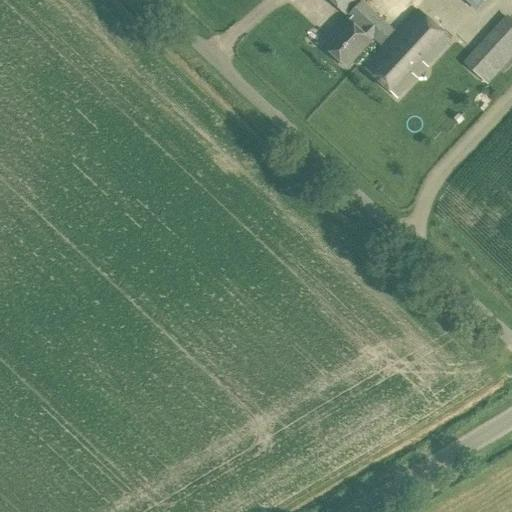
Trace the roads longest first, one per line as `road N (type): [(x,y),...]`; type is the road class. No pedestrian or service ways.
road 1 (unclassified): [(511,340),(143,0)]
road 2 (unclassified): [(354,511),(511,416)]
